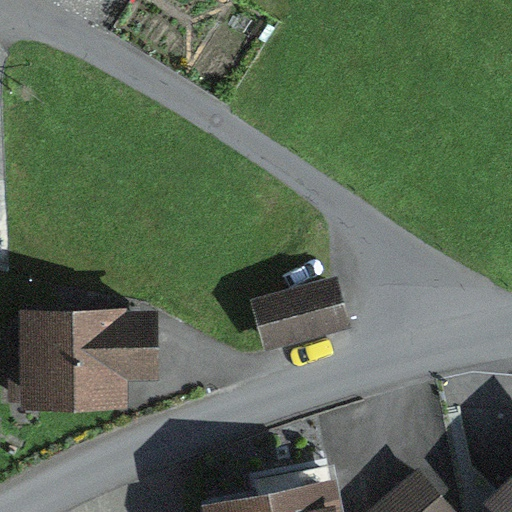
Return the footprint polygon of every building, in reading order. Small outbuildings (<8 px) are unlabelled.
[(336,280),(251,303),(264,353),(349,331),(336,280)] [(156,313),(18,314),(18,349),(6,349),(10,404),(20,404),(20,415),(128,414),(125,385),(158,386),(156,313)] [(462,511),(419,462),(361,511),(462,511)] [(343,511),(333,463),(200,490),(204,511),(343,511)] [(511,511),(511,476),(483,506),(489,511),(511,511)]
